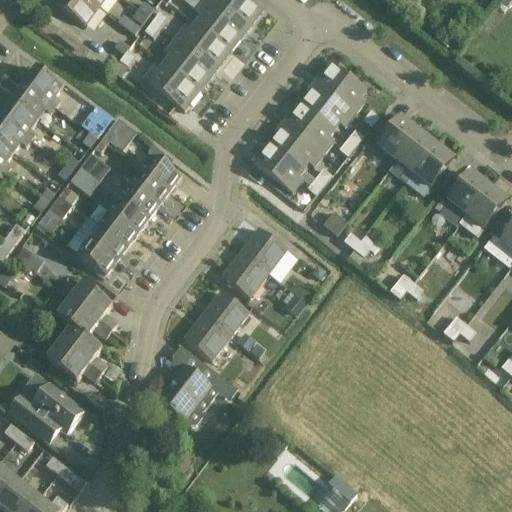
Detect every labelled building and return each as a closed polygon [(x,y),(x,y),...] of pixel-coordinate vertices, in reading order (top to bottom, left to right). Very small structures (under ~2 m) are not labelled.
[(99,12),(82,0),(53,0),(50,4),(85,31),(99,12)] [(82,0),(99,12),(107,0),(82,0)] [(209,0),(206,4),(246,36),(264,13),(249,1),(247,4),(242,0),(209,0)] [(200,21),(195,28),(231,56),(246,36),(206,4),(196,17),(200,21)] [(144,6),(138,14),(149,22),(155,14),(144,6)] [(149,22),(138,14),(132,21),(143,30),(149,22)] [(161,16),(153,26),(161,33),(169,22),(161,16)] [(153,26),(145,36),(153,42),(161,33),(153,26)] [(185,30),(175,44),(216,76),(231,56),(195,28),(190,34),(185,30)] [(169,61),(164,67),(200,95),(216,76),(175,44),(164,57),(169,61)] [(129,72),(136,61),(128,55),(121,65),(129,72)] [(333,64),(315,87),(355,119),(366,106),(361,102),(366,95),(346,79),(348,76),(333,64)] [(200,95),(164,67),(159,74),(154,70),(143,84),(184,116),(200,95)] [(37,72),(24,89),(55,112),(59,105),(55,102),(63,91),(37,72)] [(315,87),(299,107),(335,135),(340,129),(345,132),(355,119),(315,87)] [(24,89),(12,105),(38,125),(45,115),(49,119),(55,112),(24,89)] [(12,105),(0,121),(0,122),(30,144),(35,138),(30,135),(38,125),(12,105)] [(299,107),(284,127),(324,159),(335,145),(330,142),(335,135),(299,107)] [(372,115),(364,125),(372,132),(381,121),(372,115)] [(0,122),(0,147),(13,158),(21,148),(25,151),(30,144),(0,122)] [(379,151),(397,165),(419,136),(420,137),(422,134),(409,124),(407,127),(401,123),(394,132),(379,151)] [(394,132),(385,125),(367,148),(376,155),(379,151),(394,132)] [(284,127),(268,147),(304,175),(309,168),(314,172),(324,159),(284,127)] [(96,128),(89,137),(98,144),(105,134),(96,128)] [(347,144),(356,151),(364,141),(356,134),(347,144)] [(109,136),(102,145),(107,149),(114,140),(109,136)] [(419,136),(397,165),(407,173),(399,183),(406,188),(438,147),(426,137),(424,140),(420,137),(419,136)] [(98,144),(89,137),(82,147),(90,153),(98,144)] [(339,155),(348,161),(356,151),(347,144),(339,155)] [(107,149),(102,145),(95,154),(100,158),(107,149)] [(0,147),(0,173),(5,177),(10,170),(6,167),(13,158),(0,147)] [(268,147),(252,167),(293,199),(304,185),(299,181),(304,175),(268,147)] [(438,147),(406,188),(424,202),(454,164),(449,159),(451,157),(438,147)] [(152,159),(169,172),(174,165),(153,149),(148,156),(152,159)] [(152,159),(140,174),(170,196),(181,181),(169,172),(152,159)] [(72,160),(64,170),(73,176),(80,167),(72,160)] [(87,163),(80,173),(86,177),(93,168),(87,163)] [(64,170),(57,179),(65,186),(73,176),(64,170)] [(86,177),(80,173),(74,182),(79,186),(78,186),(86,192),(93,182),(86,177)] [(140,174),(130,188),(159,210),(170,196),(140,174)] [(316,184),(324,191),(332,180),(324,174),(316,184)] [(449,206),(466,219),(467,220),(491,188),(479,179),(477,181),(471,177),(449,206)] [(324,191),(316,184),(307,194),(316,201),(324,191)] [(130,188),(119,202),(148,224),(159,210),(130,188)] [(467,220),(466,219),(459,228),(477,243),(507,205),(502,201),(504,198),(491,188),(467,220)] [(66,192),(59,201),(65,205),(65,204),(72,209),(78,201),(66,192)] [(47,193),(40,203),(48,209),(56,199),(47,193)] [(65,205),(59,201),(52,210),(58,214),(65,205)] [(119,202),(109,216),(138,238),(148,224),(119,202)] [(48,209),(40,203),(32,212),(41,219),(48,209)] [(109,216),(98,230),(127,252),(138,238),(109,216)] [(337,241),(347,229),(333,218),(323,230),(337,241)] [(50,224),(45,220),(37,230),(43,234),(50,224)] [(344,246),(354,254),(361,245),(369,234),(364,231),(358,227),(353,233),(356,235),(353,239),(351,238),(344,246)] [(16,229),(3,247),(12,254),(25,235),(16,229)] [(98,230),(87,244),(116,266),(127,252),(98,230)] [(259,233),(240,258),(268,279),(287,254),(259,233)] [(511,234),(502,247),(511,254),(511,234)] [(116,266),(87,244),(76,259),(105,281),(116,266)] [(16,262),(37,277),(45,265),(34,257),(38,251),(29,245),(25,251),(24,250),(16,262)] [(361,245),(354,254),(364,262),(371,253),(361,245)] [(0,250),(0,269),(12,254),(3,247),(0,250)] [(268,279),(240,258),(222,282),(249,303),(268,279)] [(0,287),(5,291),(13,281),(4,274),(0,280),(0,287)] [(414,287),(404,279),(397,288),(407,296),(414,287)] [(414,287),(407,296),(417,304),(424,295),(414,287)] [(83,288),(70,304),(112,336),(118,329),(105,319),(112,310),(83,288)] [(221,296),(203,321),(230,342),(249,317),(221,296)] [(112,336),(70,304),(58,320),(72,331),(73,331),(87,342),(88,342),(94,334),(106,344),(112,336)] [(203,321),(184,345),(211,366),(230,342),(203,321)] [(467,329),(457,321),(450,330),(460,338),(467,329)] [(467,329),(460,338),(470,346),(477,337),(467,329)] [(60,347),(102,379),(113,387),(122,376),(112,368),(108,372),(95,362),(102,353),(88,342),(87,342),(73,331),(72,331),(60,347)] [(102,379),(60,347),(47,364),(76,387),(83,377),(96,387),(102,379)] [(256,349),(251,355),(259,361),(264,355),(256,349)] [(511,379),(511,366),(509,363),(501,372),(511,380),(511,379)] [(183,370),(157,405),(190,431),(198,430),(203,422),(202,416),(204,417),(219,397),(230,406),(237,397),(239,398),(246,390),(237,384),(232,390),(205,370),(196,380),(183,370)] [(62,431),(69,436),(84,417),(49,390),(33,411),(21,402),(9,417),(48,448),(62,431)] [(4,438),(16,447),(23,438),(11,429),(4,438)] [(23,438),(16,447),(27,456),(34,447),(23,438)] [(53,462),(46,471),(57,480),(64,471),(53,462)] [(0,471),(0,510),(19,486),(0,471)] [(64,471),(57,480),(69,489),(76,480),(64,471)] [(358,499),(334,479),(328,487),(351,507),(358,499)] [(19,486),(0,510),(0,511),(1,511),(31,511),(39,503),(19,486)] [(39,503),(31,511),(66,511),(69,509),(57,501),(50,511),(39,503)]
